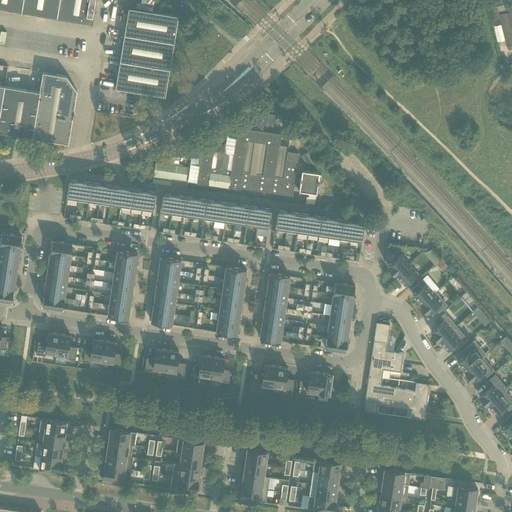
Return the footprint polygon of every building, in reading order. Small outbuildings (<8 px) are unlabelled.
[(0,0),(0,8),(57,17),(59,0),(0,0)] [(59,0),(57,17),(92,23),(96,0),(59,0)] [(152,0),(140,0),(140,3),(148,3),(148,9),(152,9),(152,0)] [(511,2),(497,6),(487,9),(490,20),(499,17),(498,11),(509,9),(509,10),(511,9),(511,2)] [(129,7),(124,34),(174,42),(178,15),(152,11),(129,7)] [(511,10),(500,14),(507,44),(511,42),(511,10)] [(124,34),(120,61),(169,69),(174,42),(124,34)] [(169,69),(120,61),(115,87),(165,96),(169,69)] [(0,131),(1,132),(68,143),(72,117),(70,116),(71,109),(74,109),(77,90),(66,76),(43,72),(40,91),(4,86),(0,110),(0,131)] [(256,124),(262,130),(263,125),(273,126),(274,114),(257,112),(255,123),(256,123),(256,124)] [(189,168),(188,181),(208,184),(210,171),(231,174),(229,187),(240,189),(240,188),(292,195),(294,185),(296,186),(299,186),(298,190),(316,193),(319,172),(302,170),(301,174),(296,173),(295,173),(296,170),(297,160),(298,153),(297,153),(297,154),(296,153),(288,152),(287,152),(287,156),(283,178),(281,178),(279,177),(284,146),(286,146),(288,147),(289,138),(284,137),(284,134),(262,131),(262,130),(256,124),(248,128),(248,129),(238,128),(236,138),(226,137),(224,153),(192,148),(190,165),(199,166),(198,169),(189,168)] [(306,154),(302,156),(309,169),(313,166),(306,154)] [(169,185),(171,177),(184,179),(186,167),(154,163),(152,182),(169,185)] [(228,187),(230,175),(211,172),(209,184),(228,187)] [(77,201),(80,181),(69,179),(66,199),(77,201)] [(88,202),(91,182),(80,181),(77,201),(88,202)] [(101,184),(91,182),(88,202),(99,204),(101,184)] [(112,186),(101,184),(99,204),(109,205),(112,186)] [(123,187),(112,186),(109,205),(120,207),(123,187)] [(134,189),(123,187),(120,207),(131,209),(134,189)] [(145,190),(134,189),(131,209),(142,210),(145,190)] [(145,190),(142,210),(153,212),(155,192),(145,190)] [(173,195),(163,193),(160,213),(171,214),(173,195)] [(305,205),(314,206),(316,194),(309,193),(308,197),(306,197),(305,205)] [(184,196),(173,195),(171,214),(181,216),(184,196)] [(195,198),(184,196),(181,216),(192,218),(195,198)] [(206,199),(195,198),(192,218),(203,219),(206,199)] [(217,201),(206,199),(203,219),(214,221),(217,201)] [(227,203),(217,201),(214,221),(225,222),(227,203)] [(238,204),(227,203),(225,222),(235,224),(238,204)] [(249,206),(238,204),(235,224),(246,226),(249,206)] [(260,207),(249,206),(246,226),(257,227),(260,207)] [(257,227),(268,229),(271,209),(260,207),(257,227)] [(288,212),(278,210),(275,230),(286,232),(288,212)] [(286,232),(296,233),(299,213),(288,212),(286,232)] [(296,233),(307,235),(310,215),(299,213),(296,233)] [(307,235),(318,236),(321,216),(310,215),(307,235)] [(318,236),(329,238),(332,218),(321,216),(318,236)] [(329,238),(340,240),(342,220),(332,218),(329,238)] [(340,240),(350,241),(353,221),(342,220),(340,240)] [(350,241),(361,243),(364,223),(353,221),(350,241)] [(0,242),(0,243),(20,247),(21,236),(1,233),(0,242)] [(50,251),(70,254),(72,243),(52,240),(50,251)] [(20,247),(0,243),(0,254),(18,258),(20,247)] [(116,261),(136,264),(137,253),(117,250),(116,261)] [(70,254),(50,251),(49,262),(69,265),(70,254)] [(434,252),(429,256),(436,263),(440,259),(434,252)] [(18,258),(0,254),(0,266),(17,269),(18,258)] [(396,275),(409,264),(401,255),(388,266),(389,267),(396,275)] [(159,267),(179,270),(181,259),(161,257),(159,267)] [(442,260),(437,264),(443,270),(448,266),(442,260)] [(136,264),(116,261),(114,272),(134,275),(136,264)] [(69,265),(49,262),(47,273),(67,276),(69,265)] [(410,265),(409,264),(396,275),(403,284),(416,273),(416,272),(410,265)] [(17,269),(0,266),(0,277),(15,279),(17,269)] [(225,277),(244,280),(246,269),(226,266),(225,277)] [(179,270),(159,267),(158,278),(177,281),(179,270)] [(134,275),(114,272),(113,283),(132,286),(134,275)] [(46,284),(66,287),(67,276),(47,273),(46,284)] [(268,283),(288,286),(289,276),(269,273),(268,283)] [(0,288),(13,290),(15,279),(0,277),(0,288)] [(244,280),(225,277),(223,288),(243,291),(244,280)] [(177,281),(158,278),(156,289),(176,292),(177,281)] [(433,293),(435,291),(433,292),(422,279),(412,287),(416,291),(416,292),(413,295),(420,303),(420,304),(433,293)] [(333,293),(353,296),(355,285),(335,282),(333,293)] [(111,294),(131,296),(132,286),(113,283),(111,294)] [(288,286),(268,283),(266,294),(286,297),(288,286)] [(44,295),(64,298),(66,287),(46,284),(44,295)] [(13,290),(0,288),(0,299),(12,301),(13,290)] [(221,299),(241,302),(243,291),(223,288),(221,299)] [(154,300),(174,303),(176,292),(156,289),(154,300)] [(435,291),(433,293),(420,304),(426,310),(428,313),(432,310),(436,314),(447,305),(435,291)] [(353,296),(333,293),(332,304),(352,307),(353,296)] [(109,304),(129,307),(131,296),(111,294),(109,304)] [(265,305),(285,308),(286,297),(266,294),(265,305)] [(64,298),(44,295),(42,306),(62,309),(64,298)] [(220,310),(240,313),(241,302),(221,299),(220,310)] [(174,303),(154,300),(153,311),(173,314),(174,303)] [(129,307),(109,304),(108,315),(128,318),(129,307)] [(352,307),(332,304),(330,315),(350,318),(352,307)] [(263,316),(283,319),(285,308),(265,305),(263,316)] [(218,321),(238,323),(240,313),(220,310),(218,321)] [(173,314),(153,311),(151,322),(171,325),(173,314)] [(350,318),(330,315),(328,326),(348,329),(350,318)] [(261,327),(281,330),(283,319),(263,316),(261,327)] [(452,330),(456,326),(448,317),(444,321),(431,332),(439,341),(452,330)] [(238,323),(218,321),(216,331),(236,334),(238,323)] [(389,330),(390,324),(376,322),(375,328),(389,330)] [(327,337),(347,340),(348,329),(328,326),(327,337)] [(456,326),(452,330),(439,341),(446,350),(454,343),(458,348),(467,340),(456,326)] [(281,330),(261,327),(260,338),(280,341),(281,330)] [(56,354),(59,333),(48,332),(46,342),(38,341),(36,354),(45,355),(46,352),(56,354)] [(69,346),(70,335),(59,333),(56,354),(66,355),(66,358),(75,360),(77,347),(69,346)] [(371,358),(402,362),(403,353),(386,350),(388,336),(374,334),(371,358)] [(347,340),(327,337),(325,347),(345,350),(347,340)] [(505,337),(500,341),(504,346),(509,342),(505,337)] [(104,340),(93,338),(91,349),(85,348),(83,361),(90,362),(91,359),(101,360),(104,340)] [(115,342),(104,340),(101,360),(111,362),(111,365),(120,366),(122,354),(114,352),(115,342)] [(478,360),(485,354),(473,340),(461,351),(464,355),(465,355),(457,362),(465,371),(478,360)] [(164,370),(167,349),(156,348),(155,358),(146,357),(144,370),(154,371),(154,368),(164,370)] [(177,362),(179,351),(167,349),(164,370),(175,372),(174,375),(183,376),(185,363),(177,362)] [(212,356),(201,354),(200,365),(193,364),(191,377),(199,378),(199,375),(209,377),(212,356)] [(478,360),(465,371),(466,372),(465,373),(468,377),(469,376),(473,380),(479,374),(483,379),(493,370),(482,357),(485,354),(478,360)] [(224,358),(212,356),(209,377),(220,378),(219,381),(229,382),(231,370),(222,368),(224,358)] [(368,375),(382,377),(383,369),(400,372),(402,362),(371,358),(368,375)] [(273,386),(276,366),(265,364),(263,375),(255,373),(253,386),(262,387),(263,384),(273,386)] [(294,379),(286,378),(287,367),(276,366),(273,386),(283,388),(283,391),(292,392),(294,379)] [(321,372),(310,371),(308,381),(300,380),(298,393),(307,394),(308,391),(318,393),(321,372)] [(332,374),(321,372),(318,393),(328,394),(328,397),(337,399),(339,386),(331,385),(332,374)] [(368,375),(366,393),(396,397),(397,388),(381,385),(382,377),(368,375)] [(487,405),(500,394),(506,388),(495,375),(485,383),(489,387),(479,396),(483,400),(482,401),(485,405),(486,404),(487,404),(487,405)] [(397,388),(396,397),(427,402),(429,384),(416,382),(414,390),(397,388)] [(490,411),(491,410),(494,413),(495,414),(499,411),(503,415),(511,407),(511,402),(510,401),(511,399),(504,391),(507,389),(506,388),(500,394),(487,405),(488,406),(487,407),(490,411)] [(378,404),(395,407),(396,397),(366,393),(363,411),(376,413),(378,404)] [(396,397),(395,407),(412,409),(410,418),(424,420),(427,402),(396,397)] [(511,435),(511,412),(505,418),(509,422),(509,423),(501,429),(505,434),(509,438),(511,435)] [(41,418),(39,431),(45,432),(45,431),(64,434),(66,422),(41,418)] [(110,428),(108,441),(128,444),(134,445),(136,432),(110,428)] [(43,443),(43,444),(63,447),(64,434),(45,431),(45,432),(43,443)] [(178,438),(176,451),(182,452),(201,455),(203,442),(178,438)] [(108,441),(107,453),(127,456),(128,444),(108,441)] [(37,442),(35,455),(41,456),(61,459),(63,447),(43,444),(43,443),(37,442)] [(247,448),(245,461),(265,464),(267,451),(247,448)] [(180,463),(180,464),(200,467),(201,455),(182,452),(180,463)] [(107,453),(105,465),(131,469),(132,457),(127,456),(107,453)] [(41,456),(39,469),(59,471),(61,459),(41,456)] [(315,458),(313,471),(338,475),(340,462),(315,458)] [(245,461),(244,473),(263,476),(264,476),(265,464),(245,461)] [(174,463),(172,475),(198,479),(200,467),(180,464),(180,463),(174,463)] [(105,465),(103,478),(129,482),(131,469),(105,465)] [(384,469),(382,481),(402,484),(402,485),(408,486),(410,473),(384,469)] [(313,471),(311,483),(337,487),(338,475),(313,471)] [(244,473),(242,486),(268,489),(269,477),(264,476),(263,476),(244,473)] [(172,475),(170,488),(196,492),(198,479),(172,475)] [(424,475),(422,487),(426,488),(429,488),(430,484),(431,476),(424,475)] [(443,486),(444,478),(431,476),(430,484),(443,486)] [(382,481),(381,494),(400,497),(402,485),(402,484),(382,481)] [(311,483),(309,496),(335,499),(337,487),(311,483)] [(452,496),(476,500),(477,489),(454,485),(452,496)] [(242,486),(240,498),(266,502),(268,489),(242,486)] [(381,494),(379,506),(399,509),(400,497),(381,494)] [(309,496),(307,508),(333,511),(335,499),(309,496)] [(450,507),(474,510),(476,500),(452,496),(452,497),(456,497),(455,507),(450,506),(450,507)]
